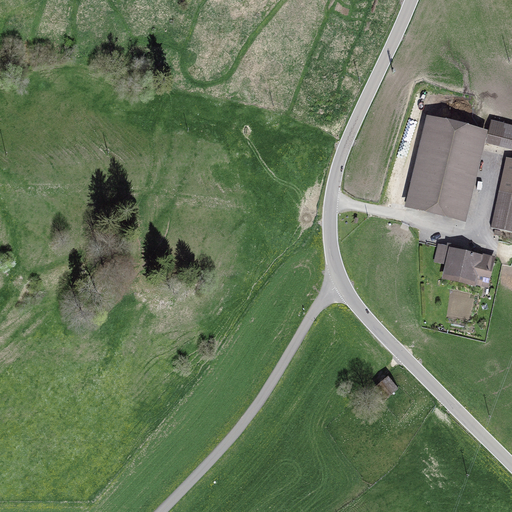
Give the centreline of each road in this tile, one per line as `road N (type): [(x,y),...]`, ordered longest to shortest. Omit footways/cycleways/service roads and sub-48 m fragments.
road 1 (tertiary): [(411,0),(334,181),(330,230),(340,279)]
road 2 (unclassified): [(340,279),(239,428),(160,511)]
road 3 (tertiary): [(340,279),(383,335),(511,465)]
road 4 (track): [(509,250),(465,231),(331,199)]
